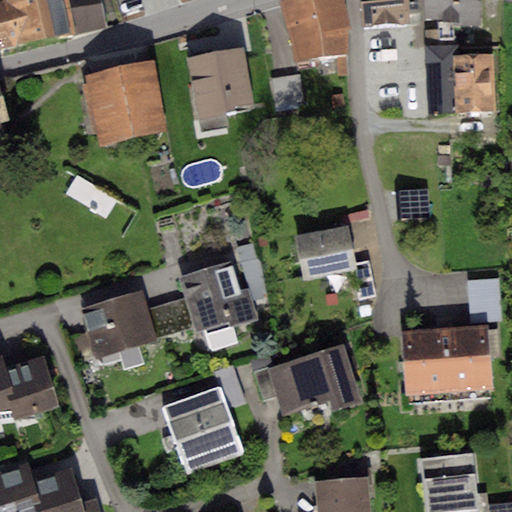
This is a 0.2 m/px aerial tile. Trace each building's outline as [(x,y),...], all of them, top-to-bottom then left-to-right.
[(68,0),(8,0),(0,2),(0,49),(76,33),(68,0)] [(100,0),(68,0),(76,33),(106,26),(100,0)] [(342,0),(286,0),(282,1),(293,61),(346,52),(350,28),(342,0)] [(419,0),(360,0),(363,24),(422,21),(419,0)] [(480,0),(424,0),(426,18),(437,19),(439,38),(455,39),(456,23),(482,25),(480,0)] [(437,30),(426,31),(428,114),(461,112),(459,55),(459,46),(437,47),(437,30)] [(240,51),(189,60),(201,133),(230,128),(227,110),(250,106),(240,51)] [(496,53),(459,55),(461,112),(498,111),(496,53)] [(153,63),(87,77),(101,143),(167,129),(153,63)] [(300,77),(270,80),(274,111),(304,108),(300,77)] [(0,81),(0,138),(5,137),(1,120),(8,119),(0,81)] [(343,95),(332,96),(334,107),(344,106),(343,95)] [(449,155),(437,155),(437,166),(450,166),(449,155)] [(116,201),(77,177),(65,194),(104,219),(116,201)] [(366,211),(346,216),(347,223),(368,219),(366,211)] [(348,228),(295,238),(303,281),(356,272),(355,265),(348,228)] [(265,236),(258,237),(259,246),(266,245),(265,236)] [(254,244),(238,247),(241,263),(257,260),(254,244)] [(369,262),(355,265),(356,272),(362,299),(376,296),(369,262)] [(231,264),(180,278),(186,298),(194,328),(196,336),(204,334),(209,353),(240,344),(235,327),(255,321),(247,291),(239,293),(231,264)] [(499,280),(467,282),(469,323),(502,321),(499,280)] [(140,292),(83,312),(98,359),(156,339),(146,311),(140,292)] [(186,298),(146,311),(156,339),(194,328),(186,298)] [(488,326),(402,332),(406,394),(492,389),(488,326)] [(343,343),(267,367),(276,397),(282,415),(331,400),(333,407),(360,399),(343,343)] [(3,354),(0,354),(0,410),(18,405),(7,367),(3,354)] [(25,362),(7,367),(18,405),(22,419),(59,408),(44,357),(25,362)] [(276,397),(267,367),(254,371),(263,401),(276,397)] [(220,389),(227,409),(245,402),(233,369),(215,375),(220,389)] [(220,389),(166,407),(189,476),(243,458),(227,409),(220,389)] [(478,511),(472,454),(421,460),(426,511),(478,511)] [(0,511),(38,511),(30,481),(25,465),(0,472),(0,511)] [(70,470),(30,481),(38,511),(82,511),(80,502),(70,470)] [(369,511),(368,479),(316,482),(317,511),(369,511)] [(99,511),(95,498),(80,502),(82,511),(99,511)] [(511,511),(511,502),(488,505),(489,511),(511,511)]
